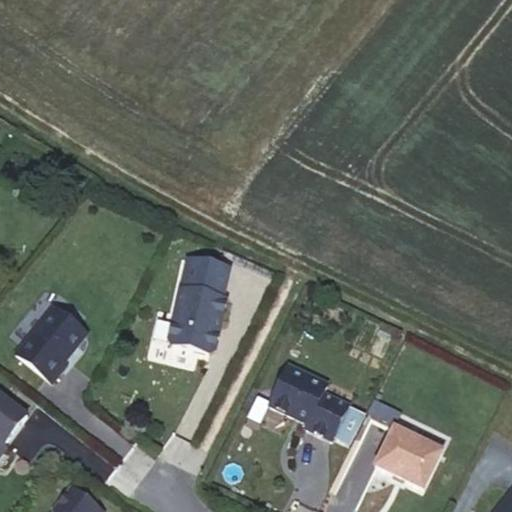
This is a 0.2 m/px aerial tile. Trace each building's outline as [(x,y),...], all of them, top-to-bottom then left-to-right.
[(185,261),(181,260),(174,291),(178,292),(185,261)] [(224,270),(185,261),(178,292),(174,291),(163,343),(167,349),(203,357),(209,353),(221,301),(217,300),(224,270)] [(81,336),(48,310),(11,357),(47,386),(57,373),(54,371),(58,366),(81,336)] [(283,368),(264,408),(287,419),(291,418),(297,421),(296,422),(303,425),(301,429),(327,441),(343,408),(317,396),(322,387),(283,368)] [(0,447),(22,418),(0,401),(0,451),(2,450),(0,448),(0,447)] [(389,429),(370,468),(388,477),(401,483),(419,492),(438,453),(389,429)] [(399,488),(401,483),(388,477),(386,482),(399,488)] [(511,511),(511,484),(490,511),(511,511)] [(94,511),(67,490),(49,511),(94,511)]
